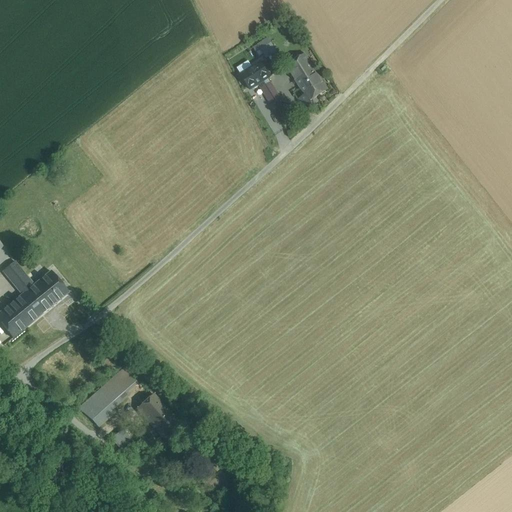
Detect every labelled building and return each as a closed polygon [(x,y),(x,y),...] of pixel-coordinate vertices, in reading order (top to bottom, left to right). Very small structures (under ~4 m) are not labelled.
[(327,90),(305,55),(286,66),(305,96),(299,100),(304,108),(311,104),(310,101),(327,90)] [(260,63),(241,75),(250,90),(259,84),(268,79),(270,78),(260,63)] [(276,91),(268,79),(259,84),(266,97),(275,91),(276,91)] [(275,91),(266,97),(268,100),(277,94),(275,91)] [(277,94),(268,100),(274,109),(283,104),(277,94)] [(2,247),(0,248),(0,264),(10,257),(2,247)] [(33,286),(14,263),(6,270),(25,293),(33,286)] [(25,293),(6,270),(2,273),(21,296),(25,293)] [(50,272),(33,286),(51,308),(68,294),(50,272)] [(21,296),(0,313),(0,324),(12,340),(51,308),(33,286),(25,293),(21,296)] [(124,368),(85,403),(104,423),(115,412),(110,407),(137,382),(124,368)] [(153,394),(138,408),(154,426),(169,412),(153,394)] [(104,423),(85,403),(79,409),(95,423),(99,427),(104,423)] [(169,412),(154,426),(166,440),(182,426),(169,412)] [(123,429),(112,439),(120,449),(131,439),(123,429)] [(195,475),(182,462),(176,468),(189,481),(195,475)] [(200,485),(193,478),(188,482),(195,489),(200,485)]
